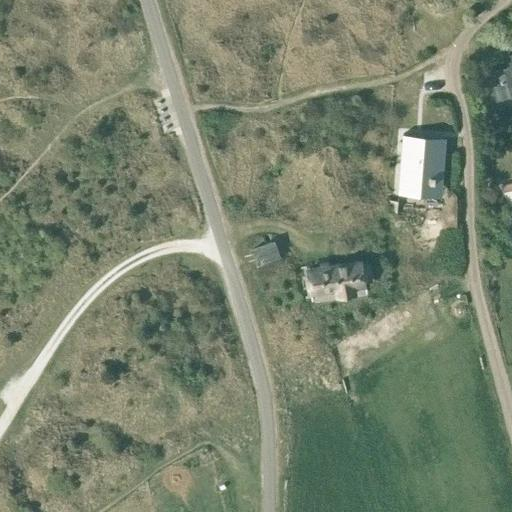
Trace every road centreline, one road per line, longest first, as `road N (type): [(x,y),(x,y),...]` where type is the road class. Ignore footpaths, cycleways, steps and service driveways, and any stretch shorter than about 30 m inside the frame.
road 1 (unclassified): [(264,511),(265,389),(231,259),(143,0)]
road 2 (residential): [(511,415),(472,257),(459,81),(463,53),(511,2)]
